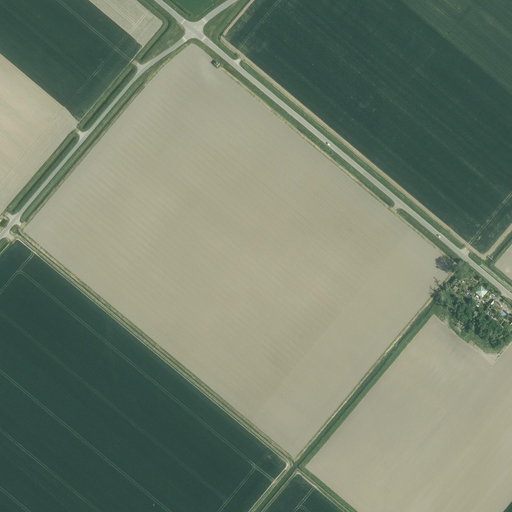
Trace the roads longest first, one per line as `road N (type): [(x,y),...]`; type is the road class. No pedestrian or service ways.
road 1 (unclassified): [(511,298),(196,32)]
road 2 (unclassified): [(0,237),(142,69),(196,32)]
